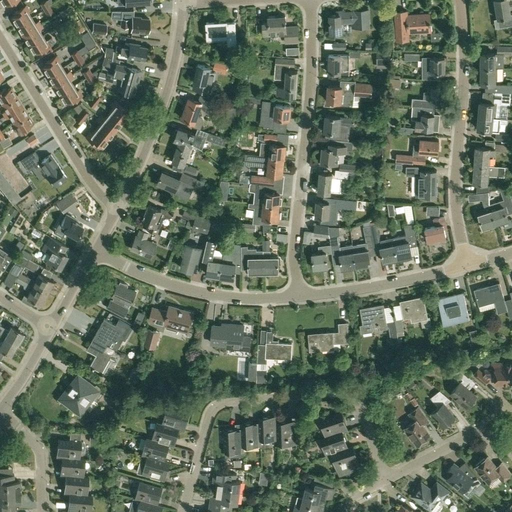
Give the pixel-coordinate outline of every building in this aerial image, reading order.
[(46,0),(45,0),(39,3),(43,9),(49,5),(46,0)] [(511,0),(495,0),(498,18),(501,17),(502,26),(511,24),(511,13),(511,9),(511,8),(511,0)] [(17,26),(30,17),(26,11),(29,10),(25,5),(14,12),(15,14),(11,17),(17,26)] [(53,11),(49,5),(43,9),(46,15),(53,11)] [(354,9),(354,11),(337,12),(337,15),(330,15),(331,32),(342,32),(341,23),(351,22),(351,28),(370,27),(369,8),(354,9)] [(140,30),(148,31),(149,18),(140,17),(140,16),(133,15),(134,10),(122,10),(120,25),(131,26),(131,31),(140,31),(140,30)] [(395,11),(396,24),(396,30),(396,41),(409,40),(408,32),(431,30),(430,12),(407,13),(407,15),(403,15),(402,10),(395,11)] [(55,28),(57,33),(64,29),(63,27),(72,22),(78,32),(84,28),(76,15),(55,28)] [(263,34),(285,32),(286,41),(299,41),(298,25),(286,26),(286,15),(268,16),(269,22),(262,22),(263,34)] [(22,34),(39,24),(37,21),(34,23),(30,17),(17,26),(22,34)] [(50,21),(54,27),(61,24),(57,18),(50,21)] [(229,39),(229,43),(229,44),(237,43),(236,21),(228,22),(227,20),(207,22),(208,41),(229,39)] [(107,24),(92,22),(91,32),(106,34),(107,24)] [(28,43),(41,35),(37,29),(41,26),(39,24),(22,34),(28,43)] [(431,31),(431,39),(439,38),(439,30),(431,31)] [(41,35),(28,43),(33,52),(37,50),(39,52),(50,45),(50,44),(54,42),(51,37),(44,41),(41,35)] [(105,46),(104,56),(115,58),(116,51),(127,53),(127,57),(136,59),(136,57),(144,59),(146,46),(139,45),(139,43),(130,42),(129,46),(116,43),(115,48),(105,46)] [(480,59),(480,65),(482,65),(482,66),(496,67),(500,67),(504,67),(504,53),(511,53),(511,45),(497,45),(497,53),(496,53),(482,52),(482,59),(480,59)] [(77,50),(70,53),(74,60),(81,55),(77,50)] [(390,51),(377,51),(377,67),(390,67),(390,51)] [(86,58),(83,54),(81,55),(74,60),(77,65),(83,60),(86,58)] [(327,66),(327,70),(329,71),(329,72),(350,72),(350,56),(350,54),(329,54),(329,65),(327,66)] [(48,76),(61,67),(58,62),(60,60),(56,55),(45,62),(46,64),(42,67),(48,76)] [(113,62),(115,58),(104,56),(101,64),(114,68),(112,75),(137,82),(140,70),(113,62)] [(447,62),(447,56),(424,56),(424,78),(439,78),(439,71),(445,71),(445,62),(447,62)] [(286,76),(285,86),(279,86),(279,93),(285,94),(296,95),(298,70),(289,70),(290,65),(295,65),(295,59),(276,58),(275,76),(286,76)] [(222,73),(223,73),(225,74),(227,64),(214,61),(213,69),(222,71),(222,73)] [(211,92),(216,72),(209,70),(210,66),(198,63),(192,87),(211,92)] [(482,66),(481,85),(485,85),(495,85),(495,86),(495,84),(495,80),(500,80),(500,67),(496,67),(482,66)] [(61,67),(48,76),(53,84),(71,74),(69,71),(65,73),(61,67)] [(92,73),(88,68),(82,71),(86,77),(92,73)] [(98,74),(96,71),(85,77),(89,83),(96,78),(98,74)] [(133,94),(137,82),(112,75),(106,73),(99,71),(98,74),(96,78),(96,79),(102,81),(103,79),(104,79),(119,83),(117,90),(133,94)] [(71,74),(53,84),(59,93),(72,85),(68,79),(72,77),(71,74)] [(402,78),(390,77),(389,85),(401,86),(402,78)] [(343,86),(341,86),(329,85),(328,93),(327,94),(327,97),(328,98),(327,100),(337,101),(336,104),(353,106),(353,94),(371,95),(372,84),(356,83),(355,90),(343,89),(343,86)] [(511,83),(500,84),(500,92),(511,92),(511,83)] [(72,85),(59,93),(64,102),(68,100),(70,102),(81,95),(78,89),(76,91),(72,85)] [(433,85),(431,98),(413,97),(412,105),(413,105),(413,106),(434,107),(435,101),(443,102),(444,86),(433,85)] [(0,99),(3,104),(16,96),(10,87),(6,89),(5,87),(0,89),(0,99)] [(101,97),(96,92),(91,97),(97,102),(101,97)] [(481,101),(479,116),(499,118),(501,103),(510,104),(511,92),(500,92),(496,92),(495,100),(489,99),(489,102),(481,101)] [(189,96),(182,118),(194,121),(192,126),(198,128),(201,129),(204,120),(202,116),(197,115),(200,107),(202,102),(216,107),(219,100),(201,94),(199,100),(189,96)] [(4,115),(21,104),(16,96),(3,104),(6,110),(2,112),(4,115)] [(97,102),(91,97),(87,103),(93,107),(97,102)] [(290,119),(291,105),(276,103),(277,100),(263,99),(262,108),(268,109),(267,118),(266,118),(264,119),(263,126),(274,127),(274,124),(282,125),(283,118),(290,119)] [(110,111),(122,121),(128,113),(124,110),(126,108),(115,100),(111,105),(113,107),(110,111)] [(21,104),(4,115),(6,118),(10,116),(14,122),(27,114),(21,104)] [(415,127),(433,129),(438,130),(440,114),(434,113),(434,107),(413,106),(412,118),(415,118),(415,127)] [(78,113),(84,118),(88,113),(83,109),(78,113)] [(99,117),(114,130),(122,121),(110,111),(104,117),(101,114),(99,117)] [(80,123),(84,118),(78,113),(74,118),(80,123)] [(32,122),(27,114),(14,122),(17,127),(15,129),(18,134),(30,127),(28,125),(32,122)] [(339,132),(340,131),(340,123),(354,124),(355,117),(326,114),(324,130),(339,132)] [(479,116),(478,128),(479,129),(479,131),(484,131),(484,129),(492,130),(499,131),(499,122),(507,120),(507,119),(500,118),(499,118),(479,116)] [(95,129),(107,139),(114,130),(99,117),(96,120),(100,123),(95,129)] [(201,135),(179,127),(178,130),(176,129),(173,136),(176,136),(175,138),(192,144),(194,139),(202,143),(203,139),(205,140),(205,139),(206,139),(208,132),(203,130),(201,135)] [(3,136),(4,136),(0,130),(0,129),(0,143),(2,148),(12,142),(8,136),(5,138),(3,136)] [(107,139),(95,129),(92,133),(89,132),(85,137),(96,145),(98,143),(101,146),(107,139)] [(208,132),(206,139),(216,143),(218,135),(208,132)] [(37,139),(34,133),(26,139),(29,144),(37,139)] [(264,140),(262,140),(262,142),(261,141),(260,154),(284,156),(284,157),(285,157),(286,144),(277,143),(277,140),(278,140),(278,134),(264,133),(264,140)] [(502,141),(504,142),(511,142),(511,138),(511,137),(510,137),(510,134),(496,133),(496,139),(502,139),(502,141)] [(413,162),(413,161),(425,162),(426,156),(425,155),(425,151),(438,152),(439,139),(421,138),(420,142),(414,142),(413,155),(397,154),(396,161),(413,162)] [(173,160),(184,164),(191,144),(180,140),(173,160)] [(341,141),(330,140),(330,143),(330,147),(323,146),(321,161),(338,163),(339,151),(346,152),(346,150),(352,150),(353,142),(341,141)] [(508,144),(495,143),(490,143),(490,147),(476,146),(475,164),(488,164),(489,152),(495,153),(495,149),(508,150),(508,144)] [(21,158),(20,159),(28,170),(31,168),(39,180),(46,175),(54,185),(56,183),(57,185),(65,179),(64,177),(66,176),(50,154),(41,160),(34,150),(21,158)] [(252,174),(251,182),(273,185),(274,173),(282,174),(284,157),(284,156),(260,154),(260,155),(257,154),(250,154),(249,163),(269,165),(268,172),(269,172),(268,176),(252,174)] [(356,164),(340,162),(340,169),(349,170),(355,171),(356,164)] [(487,183),(487,174),(505,176),(505,166),(488,164),(475,164),(474,182),(487,183)] [(184,171),(195,174),(197,168),(186,165),(184,171)] [(436,195),(437,169),(425,169),(425,170),(421,170),(421,175),(418,174),(419,165),(406,165),(406,174),(417,174),(416,195),(436,195)] [(335,174),(335,176),(348,178),(349,178),(349,170),(340,169),(336,169),(336,173),(335,173),(335,174)] [(20,197),(0,170),(0,187),(12,203),(20,197)] [(163,170),(158,181),(178,190),(177,192),(189,197),(194,185),(202,188),(205,181),(183,172),(180,178),(163,170)] [(321,171),(318,191),(330,192),(330,188),(331,188),(336,189),(337,180),(332,179),(332,173),(332,172),(321,171)] [(280,198),(280,192),(273,191),(274,185),(273,185),(251,182),(247,182),(247,183),(243,182),(243,186),(249,187),(249,190),(255,192),(254,202),(279,205),(281,205),(282,198),(280,198)] [(488,191),(489,185),(477,184),(477,193),(488,191)] [(497,201),(490,204),(496,223),(509,218),(507,214),(511,212),(511,196),(509,189),(508,187),(500,188),(505,199),(497,201)] [(70,191),(55,202),(62,212),(77,201),(70,191)] [(485,207),(473,211),(476,217),(480,216),(483,227),(496,223),(490,204),(489,204),(488,191),(477,193),(478,199),(483,199),(485,207)] [(367,207),(368,201),(332,197),(332,202),(330,201),(317,200),(316,215),(328,216),(329,207),(341,209),(341,204),(367,207)] [(266,224),(267,217),(279,219),(280,210),(278,210),(279,205),(254,202),(249,202),(248,207),(257,208),(257,210),(256,211),(255,215),(257,217),(260,218),(260,223),(266,224)] [(171,217),(173,212),(164,208),(164,209),(149,203),(142,220),(149,223),(147,229),(158,233),(165,215),(171,217)] [(184,210),(182,216),(188,219),(193,221),(195,214),(184,210)] [(59,222),(53,232),(62,236),(65,231),(76,237),(82,226),(74,221),(75,219),(66,213),(61,221),(60,223),(59,222)] [(192,227),(208,232),(211,220),(195,216),(192,227)] [(444,225),(446,224),(444,216),(434,218),(436,225),(425,228),(428,240),(446,236),(444,225)] [(406,218),(408,226),(405,227),(406,234),(393,237),(397,257),(412,254),(409,240),(409,239),(414,238),(412,226),(414,226),(413,217),(406,218)] [(255,231),(255,223),(241,222),(240,229),(255,231)] [(329,233),(328,226),(315,224),(314,231),(329,233)] [(376,254),(382,253),(384,260),(397,257),(393,237),(380,240),(379,239),(376,224),(371,225),(372,233),(376,254)] [(41,233),(33,228),(30,234),(38,238),(41,233)] [(151,255),(155,244),(151,243),(152,241),(146,239),(149,232),(140,229),(137,235),(136,235),(131,247),(151,255)] [(371,263),(370,255),(376,254),(372,233),(364,234),(366,242),(353,244),(354,250),(354,252),(356,265),(357,265),(357,267),(360,267),(363,266),(362,264),(371,263)] [(340,251),(338,235),(330,236),(332,252),(340,251)] [(45,260),(59,268),(66,255),(57,250),(60,243),(65,246),(65,245),(49,236),(42,249),(50,253),(45,260)] [(216,239),(208,237),(203,258),(209,259),(207,273),(220,275),(222,260),(223,255),(215,254),(215,256),(212,255),(213,254),(216,239)] [(270,256),(270,250),(269,239),(264,239),(264,249),(264,271),(279,270),(278,255),(270,256)] [(181,267),(193,270),(196,259),(198,260),(202,246),(186,242),(183,253),(185,253),(181,267)] [(327,253),(331,252),(330,244),(318,245),(319,252),(312,252),(314,268),(315,267),(315,269),(323,268),(322,267),(328,266),(327,253)] [(346,250),(340,251),(341,261),(342,267),(356,265),(354,252),(354,250),(353,244),(346,245),(346,250)] [(249,257),(249,260),(249,271),(264,271),(264,249),(256,249),(256,247),(248,247),(248,245),(241,245),(241,257),(249,257)] [(0,268),(2,270),(12,255),(0,247),(0,268)] [(30,259),(33,254),(22,248),(19,253),(30,259)] [(12,265),(21,270),(27,260),(18,255),(12,265)] [(236,262),(228,261),(229,256),(223,255),(220,275),(233,277),(236,262)] [(12,265),(8,271),(46,292),(52,280),(39,273),(35,280),(34,279),(33,279),(20,272),(21,270),(12,265)] [(39,304),(46,292),(8,271),(3,282),(10,286),(14,279),(24,285),(23,287),(29,290),(26,296),(39,304)] [(111,297),(106,306),(118,313),(124,301),(130,303),(131,304),(132,302),(134,299),(133,298),(137,291),(127,286),(128,284),(120,281),(119,283),(117,282),(112,295),(114,296),(113,298),(111,297)] [(498,312),(507,310),(509,319),(511,317),(511,298),(510,291),(509,291),(511,298),(510,298),(505,300),(500,281),(499,282),(500,282),(475,289),(479,305),(480,305),(479,304),(495,300),(498,312)] [(80,302),(84,291),(79,289),(75,300),(80,302)] [(438,298),(442,314),(445,324),(458,321),(470,318),(464,292),(438,298)] [(428,316),(423,295),(400,300),(404,317),(411,315),(412,320),(421,318),(423,325),(425,325),(426,330),(432,329),(430,316),(428,316)] [(360,324),(361,332),(372,331),(371,323),(377,322),(380,329),(388,327),(386,320),(383,303),(361,307),(364,323),(360,324)] [(189,328),(193,312),(170,305),(168,311),(153,307),(149,319),(167,324),(168,321),(189,328)] [(104,316),(94,336),(108,344),(112,338),(115,340),(120,333),(124,335),(130,324),(118,318),(116,323),(104,316)] [(395,319),(397,331),(404,330),(402,318),(395,319)] [(391,343),(398,342),(397,331),(395,319),(388,320),(391,343)] [(340,342),(349,341),(348,322),(339,322),(340,331),(333,332),(333,331),(309,333),(310,350),(335,348),(334,342),(340,342)] [(228,323),(228,326),(213,325),(211,342),(226,344),(226,347),(249,349),(250,337),(243,336),(244,325),(228,323)] [(0,334),(16,343),(23,332),(10,325),(8,330),(0,325),(0,334)] [(149,328),(145,344),(155,347),(159,331),(149,328)] [(261,343),(258,342),(257,362),(266,363),(267,356),(291,358),(292,343),(267,341),(268,329),(262,329),(261,343)] [(483,347),(481,340),(479,340),(476,329),(469,330),(472,342),(469,343),(471,350),(483,347)] [(16,343),(0,334),(0,342),(1,343),(0,344),(0,348),(10,355),(16,343)] [(108,345),(108,344),(94,336),(86,349),(95,354),(90,364),(102,371),(112,353),(114,348),(108,345)] [(511,382),(511,363),(507,364),(507,366),(504,366),(504,362),(492,362),(492,369),(485,370),(483,372),(478,369),(474,375),(486,384),(490,379),(488,377),(489,375),(496,376),(496,385),(504,385),(504,382),(511,382)] [(267,369),(257,369),(256,383),(267,383),(267,369)] [(463,380),(452,393),(467,406),(476,395),(469,389),(465,386),(472,379),(460,369),(459,370),(456,374),(463,380)] [(90,400),(98,389),(79,374),(61,397),(80,412),(85,406),(80,401),(84,395),(90,400)] [(431,397),(438,407),(432,412),(443,426),(454,417),(445,405),(451,400),(440,390),(431,397)] [(418,403),(414,397),(413,398),(409,391),(405,393),(414,406),(418,403)] [(167,406),(162,423),(178,428),(184,429),(189,412),(167,406)] [(417,445),(430,435),(422,424),(427,420),(418,407),(409,413),(414,421),(405,427),(417,445)] [(321,419),(326,436),(342,431),(348,429),(342,412),(321,419)] [(260,416),(260,422),(260,438),(278,438),(278,421),(278,416),(260,416)] [(278,421),(278,438),(278,443),(296,442),(296,440),(301,440),(300,424),(295,424),(295,420),(278,421)] [(157,422),(153,439),(168,443),(174,445),(178,428),(162,423),(157,422)] [(244,456),(243,445),(261,444),(260,438),(260,422),(242,422),(242,428),(243,445),(243,456),(244,456)] [(224,429),(225,451),(226,451),(226,456),(243,456),(243,445),(242,428),(224,429)] [(327,455),(332,453),(348,448),(342,431),(326,436),(321,438),(327,455)] [(105,433),(94,435),(95,443),(106,441),(105,433)] [(147,437),(142,454),(163,460),(168,443),(153,439),(147,437)] [(83,441),(80,441),(80,440),(58,438),(56,456),(62,457),(78,458),(79,450),(82,451),(84,449),(84,443),(83,441)] [(338,470),(359,463),(353,446),(348,448),(332,453),(338,470)] [(137,471),(143,473),(164,479),(168,462),(163,460),(142,454),(137,471)] [(60,474),(66,474),(82,476),(84,458),(78,458),(62,457),(60,474)] [(501,481),(510,474),(502,463),(496,467),(487,457),(475,466),(487,482),(497,475),(501,481)] [(450,475),(447,479),(467,496),(474,487),(476,488),(481,482),(465,462),(460,469),(454,463),(447,472),(450,475)] [(0,468),(0,491),(19,491),(19,480),(14,480),(14,473),(2,474),(2,469),(0,468)] [(217,489),(239,492),(241,481),(235,480),(236,474),(214,470),(213,478),(218,478),(217,489)] [(64,492),(69,493),(85,494),(87,477),(82,476),(66,474),(64,492)] [(136,498),(141,499),(157,503),(161,486),(141,480),(136,498)] [(305,486),(302,497),(324,503),(327,493),(332,494),(334,487),(312,481),(310,487),(305,486)] [(411,495),(428,508),(432,511),(432,510),(434,511),(436,511),(441,506),(436,502),(438,499),(441,501),(449,492),(436,482),(430,489),(421,482),(411,495)] [(210,499),(209,505),(231,508),(232,502),(237,503),(239,492),(217,489),(216,500),(210,499)] [(0,509),(14,509),(14,503),(20,503),(19,491),(0,491),(0,509)] [(67,510),(74,511),(81,511),(89,511),(91,495),(85,494),(69,493),(67,510)] [(295,502),(292,511),(321,511),(324,503),(302,497),(300,503),(295,502)] [(159,511),(162,505),(157,503),(141,499),(136,498),(134,499),(129,511),(159,511)]
